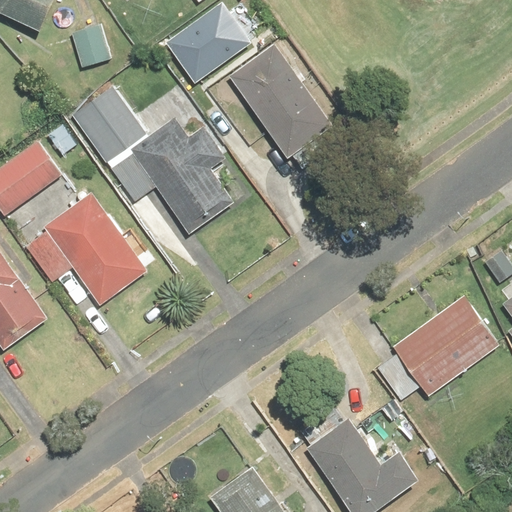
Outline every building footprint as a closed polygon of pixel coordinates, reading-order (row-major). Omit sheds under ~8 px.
[(0,0),(10,13),(54,31),(67,0),(0,0)] [(173,42),(202,81),(258,40),(228,1),(173,42)] [(107,22),(77,31),(88,67),(118,58),(107,22)] [(280,44),(237,75),(299,159),(342,127),(280,44)] [(82,109),(114,159),(154,134),(121,84),(82,109)] [(133,150),(195,232),(238,199),(216,169),(230,159),(208,129),(197,137),(181,115),(154,134),(133,150)] [(43,140),(0,169),(0,198),(10,213),(67,174),(43,140)] [(98,188),(48,225),(105,303),(155,267),(98,188)] [(0,332),(11,347),(55,315),(0,239),(0,332)] [(511,251),(510,249),(490,261),(504,282),(511,276),(511,251)] [(468,293),(398,345),(436,396),(506,345),(468,293)] [(353,417),(314,443),(360,511),(384,511),(432,480),(412,451),(387,468),(353,417)] [(294,511),(263,467),(220,496),(231,511),(294,511)]
